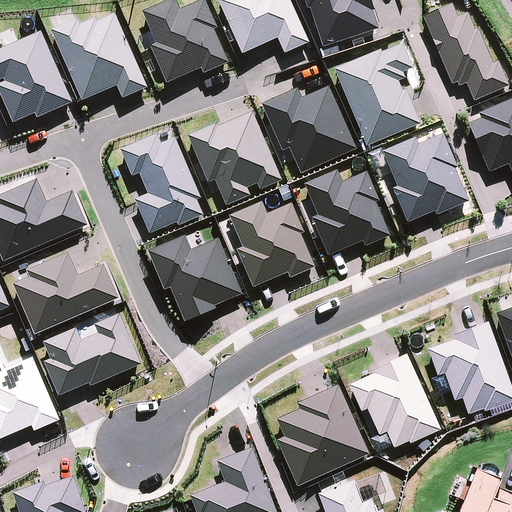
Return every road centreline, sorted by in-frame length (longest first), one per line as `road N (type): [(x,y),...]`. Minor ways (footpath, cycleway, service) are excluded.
road 1 (residential): [(210,387),(297,332),(511,246)]
road 2 (residential): [(81,137),(150,313),(210,387)]
road 3 (residential): [(81,137),(238,83)]
